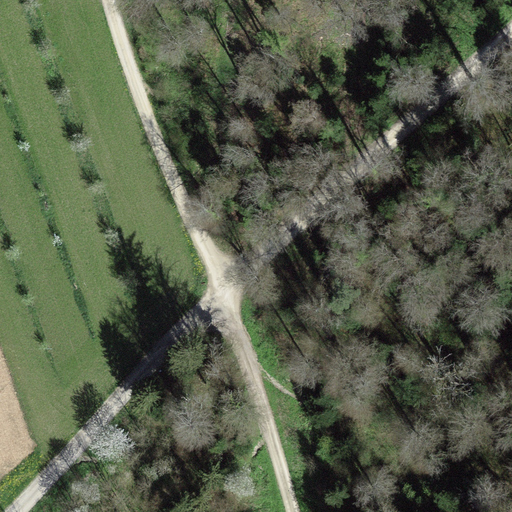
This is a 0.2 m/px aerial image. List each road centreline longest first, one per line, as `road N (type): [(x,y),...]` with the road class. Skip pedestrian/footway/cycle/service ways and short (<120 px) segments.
road 1 (track): [(511,31),(420,105),(217,298)]
road 2 (track): [(217,298),(140,124),(101,0)]
road 3 (track): [(217,298),(0,503)]
road 4 (track): [(299,511),(217,298)]
